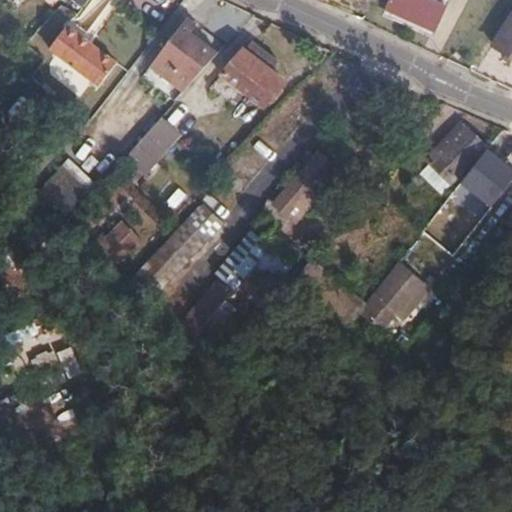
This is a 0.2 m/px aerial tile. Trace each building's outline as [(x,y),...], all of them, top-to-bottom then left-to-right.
[(59,0),(63,3),(64,0),(70,0),(85,11),(92,0),(59,0)] [(446,8),(429,0),(390,0),(388,7),(396,11),(393,17),(423,31),(426,26),(435,30),(446,8)] [(102,21),(116,32),(140,51),(151,37),(126,17),(129,14),(115,2),(102,21)] [(511,17),(495,45),(511,55),(511,17)] [(179,98),(213,60),(188,39),(194,30),(184,22),(146,71),(179,98)] [(115,66),(64,29),(47,53),(98,89),(115,66)] [(140,51),(116,32),(105,46),(128,65),(140,51)] [(278,65),(252,42),(223,75),(263,108),(283,84),(271,73),(278,65)] [(180,134),(161,117),(127,156),(142,170),(145,173),(180,134)] [(482,148),(461,129),(415,179),(437,199),(482,148)] [(511,169),(487,150),(461,183),(491,207),(511,180),(511,169)] [(303,210),(339,170),(317,151),(282,191),(303,210)] [(142,170),(127,156),(120,164),(135,178),(142,170)] [(294,221),(303,210),(282,191),(272,202),(294,221)] [(193,219),(141,265),(164,290),(215,243),(193,219)] [(126,220),(106,238),(125,260),(146,242),(126,220)] [(234,289),(269,249),(251,232),(214,273),(221,280),(223,279),(234,289)] [(290,283),(307,297),(327,273),(311,259),(290,283)] [(357,316),(377,335),(396,311),(410,294),(420,281),(398,263),(365,306),(357,316)] [(307,297),(346,329),(357,316),(365,306),(327,273),(307,297)] [(189,316),(200,327),(234,289),(223,279),(221,280),(189,316)] [(429,289),(420,281),(410,294),(419,301),(429,289)] [(410,294),(396,311),(405,319),(419,301),(410,294)] [(36,360),(45,386),(83,372),(74,346),(36,360)]
